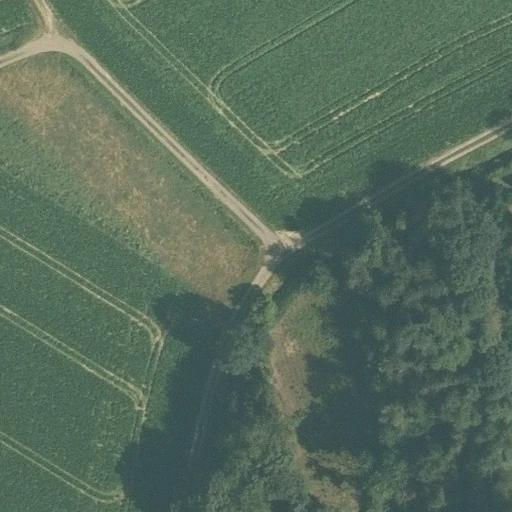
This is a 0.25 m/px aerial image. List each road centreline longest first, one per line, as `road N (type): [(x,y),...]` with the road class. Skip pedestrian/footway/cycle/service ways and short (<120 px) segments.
road 1 (track): [(187,511),(215,372),(245,302),(284,250),(511,125)]
road 2 (track): [(284,250),(59,38),(35,0)]
